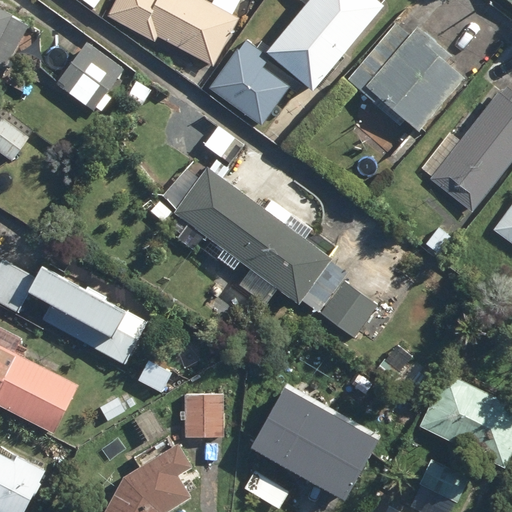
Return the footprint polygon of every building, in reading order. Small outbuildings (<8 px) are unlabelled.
[(0,0),(0,49),(22,5),(10,0),(0,0)] [(157,38),(211,67),(237,21),(199,0),(116,0),(106,18),(154,44),(157,38)] [(264,54),(311,93),(379,10),(366,0),(296,0),(304,6),(264,54)] [(377,99),(416,133),(461,81),(443,65),(449,57),(416,28),(408,38),(395,26),(347,82),(372,104),(377,99)] [(61,80),(98,107),(129,65),(92,38),(61,80)] [(207,91),(261,129),(289,89),(261,69),(267,60),(242,42),(207,91)] [(130,93),(145,103),(155,88),(139,78),(130,93)] [(430,181),(470,214),(511,160),(511,94),(504,88),(430,181)] [(0,149),(3,146),(18,157),(35,134),(0,108),(0,149)] [(243,146),(215,124),(201,143),(229,164),(243,146)] [(180,206),(361,334),(383,301),(347,276),(352,270),(335,259),(341,250),(212,161),(180,206)] [(511,204),(491,232),(511,246),(511,204)] [(425,247),(439,257),(452,239),(438,229),(425,247)] [(24,306),(130,360),(143,333),(127,325),(135,307),(48,263),(41,275),(5,258),(0,268),(0,302),(21,313),(24,306)] [(0,396),(63,427),(85,379),(0,338),(0,396)] [(252,349),(257,358),(267,352),(262,343),(252,349)] [(425,421),(511,462),(511,393),(452,365),(425,421)] [(264,439),(359,490),(392,427),(297,377),(264,439)] [(189,392),(189,434),(229,433),(228,391),(189,392)] [(112,417),(129,409),(121,394),(104,403),(112,417)] [(159,431),(144,406),(128,416),(142,441),(159,431)] [(108,511),(167,511),(169,509),(198,491),(185,469),(199,460),(185,436),(130,469),(108,511)] [(0,502),(19,511),(28,511),(52,464),(24,450),(22,454),(0,443),(0,502)] [(412,503),(431,511),(451,511),(458,499),(462,500),(473,475),(435,457),(412,503)] [(255,491),(284,508),(294,490),(265,473),(255,491)]
